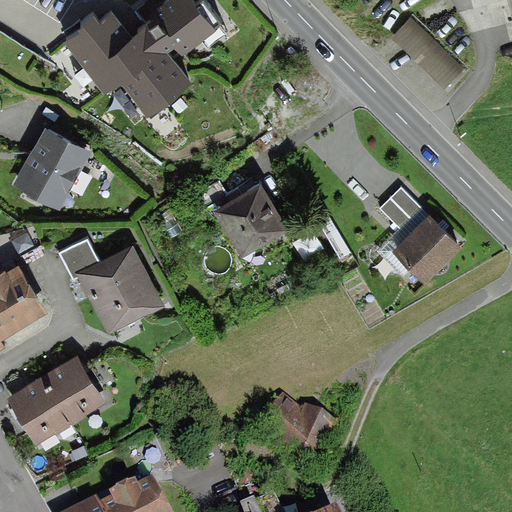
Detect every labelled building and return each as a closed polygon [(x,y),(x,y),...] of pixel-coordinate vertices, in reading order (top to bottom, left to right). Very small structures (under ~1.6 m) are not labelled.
[(203,1),(197,6),(192,0),(172,0),(154,14),(157,18),(133,37),(113,12),(100,21),(95,14),(61,40),(105,97),(121,85),(149,120),(196,84),(179,63),(224,28),(203,1)] [(415,16),(392,38),(444,90),(467,67),(415,16)] [(38,55),(0,31),(0,65),(23,80),(38,55)] [(46,127),(14,185),(61,210),(92,152),(46,127)] [(212,212),(242,260),(290,231),(261,184),(244,194),(239,186),(228,193),(220,179),(195,195),(205,211),(215,205),(217,208),(212,212)] [(380,209),(401,229),(422,207),(401,188),(380,209)] [(460,248),(428,216),(392,251),(424,283),(460,248)] [(88,239),(60,254),(73,280),(79,277),(109,335),(165,306),(133,245),(100,263),(88,239)] [(0,350),(4,348),(0,341),(46,313),(18,267),(8,274),(6,270),(0,273),(0,350)] [(76,356),(8,399),(37,445),(105,402),(76,356)] [(283,392),(256,424),(307,464),(338,419),(306,403),(302,407),(283,392)] [(173,511),(154,473),(138,481),(135,475),(108,489),(111,495),(100,500),(97,494),(60,511),(173,511)] [(255,498),(254,495),(240,501),(245,511),(340,511),(337,504),(317,511),(284,511),(275,490),(255,498)]
